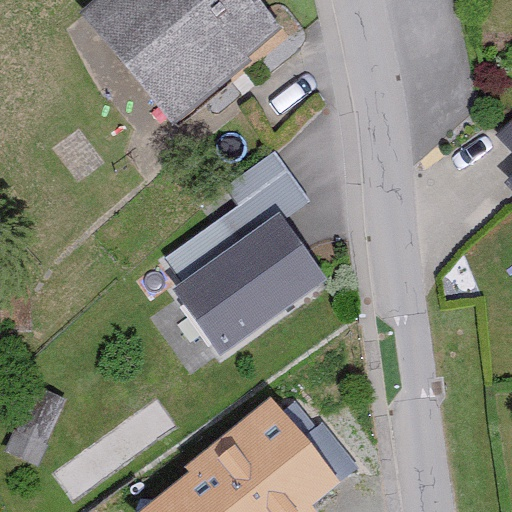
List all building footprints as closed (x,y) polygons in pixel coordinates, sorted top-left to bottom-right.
[(268,44),(231,0),(101,0),(74,22),(163,130),(268,44)] [(217,226),(233,249),(166,297),(211,361),(314,287),(272,229),(301,208),(269,163),(220,197),(233,214),(217,226)] [(511,183),(502,194),(511,203),(511,183)] [(31,472),(57,406),(28,395),(2,461),(31,472)] [(321,511),(332,504),(258,416),(143,511),(321,511)]
